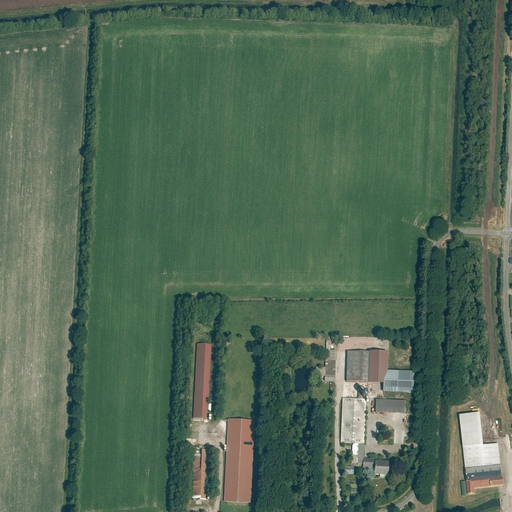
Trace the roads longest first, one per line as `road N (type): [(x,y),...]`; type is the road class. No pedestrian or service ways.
road 1 (track): [(511,484),(494,401),(485,231),(499,0)]
road 2 (unclassified): [(507,232),(453,230),(435,246),(424,462),(411,494),(385,511)]
road 3 (residential): [(511,98),(507,232)]
road 4 (residential): [(507,232),(511,358)]
